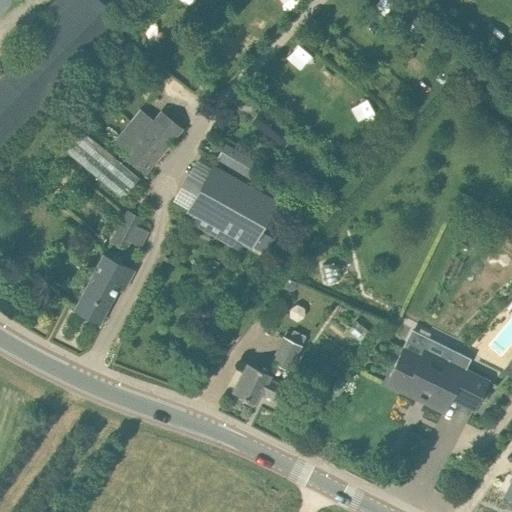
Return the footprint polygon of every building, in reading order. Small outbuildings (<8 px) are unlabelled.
[(1,71),(0,72),(0,151),(125,24),(100,0),(54,0),(45,10),(54,18),(19,52),(1,71)] [(0,0),(0,16),(15,0),(0,0)] [(299,49),(292,63),(311,72),(318,58),(299,49)] [(363,97),(353,112),(367,122),(377,107),(363,97)] [(139,112),(113,145),(125,154),(123,157),(143,174),(169,142),(181,127),(161,112),(153,122),(148,118),(139,112)] [(140,178),(83,131),(67,152),(123,198),(140,178)] [(224,144),(216,159),(228,166),(236,151),(224,144)] [(215,165),(189,208),(252,245),(264,252),(272,238),(261,231),(278,202),(215,165)] [(126,210),(111,241),(127,249),(142,218),(126,210)] [(94,269),(73,309),(99,322),(118,286),(123,289),(133,270),(102,254),(101,257),(94,269)] [(283,335),(270,361),(289,370),(301,344),(300,344),(304,335),(292,329),(287,337),(283,335)] [(404,348),(386,384),(444,412),(450,398),(474,410),(481,395),(488,381),(446,360),(450,351),(429,340),(421,356),(404,348)] [(511,356),(502,368),(511,376),(511,356)] [(271,374),(247,362),(232,392),(256,404),(261,395),(273,401),(283,384),(269,377),(271,374)]
